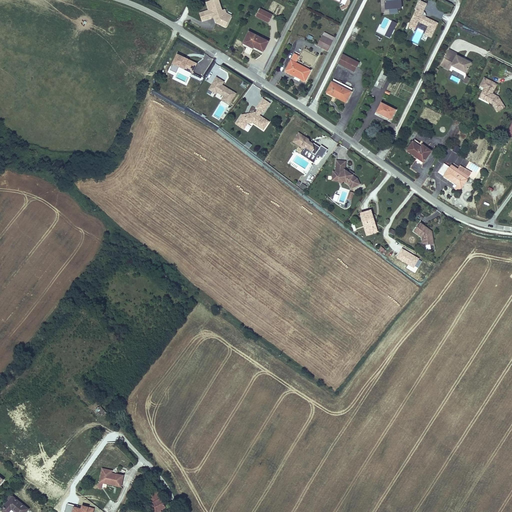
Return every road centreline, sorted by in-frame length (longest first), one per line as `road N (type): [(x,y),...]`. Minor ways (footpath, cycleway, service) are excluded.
road 1 (unclassified): [(489,225),(430,198),(260,80)]
road 2 (unclassified): [(260,80),(120,0)]
road 3 (unknown): [(310,112),(366,0)]
